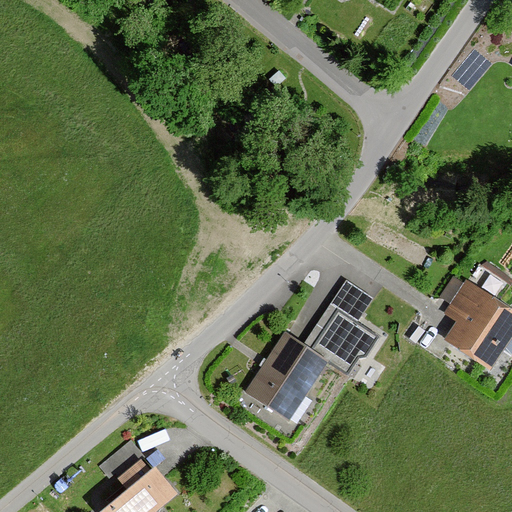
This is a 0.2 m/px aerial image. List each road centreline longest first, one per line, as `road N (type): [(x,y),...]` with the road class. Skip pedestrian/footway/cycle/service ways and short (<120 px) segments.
road 1 (residential): [(155,384),(319,233),(392,132)]
road 2 (residential): [(155,384),(334,511)]
road 3 (residential): [(2,511),(155,384)]
road 4 (residential): [(392,132),(252,0)]
road 5 (residential): [(392,132),(485,0)]
